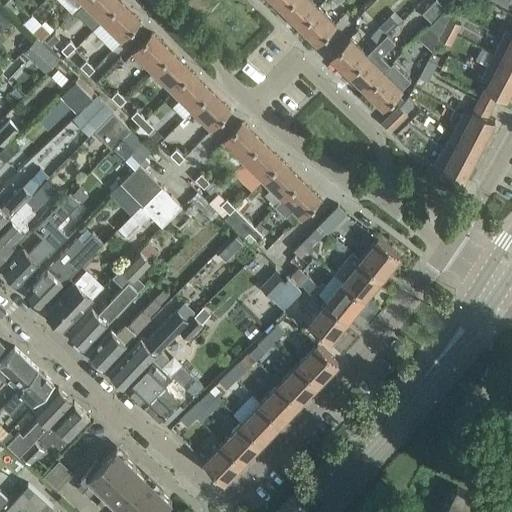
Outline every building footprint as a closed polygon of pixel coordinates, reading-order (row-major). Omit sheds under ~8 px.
[(75,7),(76,8),(83,0),(59,0),(71,12),(75,7)] [(95,13),(102,21),(121,2),(119,0),(83,0),(76,8),(76,9),(68,17),(77,25),(85,18),(88,20),(95,13)] [(313,0),(290,0),(283,8),(300,24),(318,5),(313,0)] [(445,6),(439,0),(433,0),(422,11),(432,21),(442,11),(445,6)] [(102,21),(122,41),(140,22),(141,21),(121,1),(121,2),(102,21)] [(318,5),(300,24),(318,42),(318,41),(336,23),(318,5)] [(432,21),(427,25),(439,37),(444,27),(449,17),(442,11),(432,21)] [(460,22),(449,17),(444,27),(439,37),(450,43),(460,22)] [(33,31),(41,40),(54,27),(46,18),(33,31)] [(378,41),(387,32),(379,24),(370,33),(378,41)] [(511,30),(506,27),(501,38),(511,43),(511,30)] [(152,32),(133,52),(153,71),(172,52),(152,32)] [(367,53),(349,72),(366,88),(393,61),(383,52),(395,40),(387,32),(367,53)] [(331,55),(349,72),(367,53),(350,36),(331,55)] [(36,37),(24,50),(45,70),(58,57),(36,37)] [(71,38),(62,47),(68,53),(76,44),(71,38)] [(494,51),(493,52),(511,61),(511,43),(501,38),(494,51)] [(482,46),(476,59),(486,64),(501,72),(496,80),(511,87),(511,84),(511,61),(493,52),(494,51),(482,46)] [(434,47),(428,58),(437,63),(438,62),(439,63),(444,52),(434,47)] [(153,71),(173,90),(191,71),(172,52),(153,71)] [(61,57),(56,62),(52,66),(69,83),(78,74),(61,57)] [(437,63),(428,58),(414,85),(426,91),(431,82),(428,80),(437,63)] [(86,59),(81,65),(89,74),(95,68),(86,59)] [(366,88),(391,113),(404,99),(397,92),(402,88),(411,78),(393,61),(366,88)] [(480,95),(479,97),(493,104),(494,102),(498,93),(506,97),(510,89),(511,87),(496,80),(501,72),(486,64),(482,72),(480,76),(488,80),(480,95)] [(173,90),(192,109),(211,91),(191,71),(173,90)] [(72,85),(61,95),(77,112),(96,93),(79,75),(70,84),(72,85)] [(117,90),(112,96),(120,104),(126,98),(117,90)] [(192,109),(192,110),(212,130),(230,111),(231,110),(211,90),(211,91),(192,109)] [(90,133),(94,129),(114,110),(96,93),(77,112),(73,116),(90,133)] [(404,99),(391,113),(382,121),(390,129),(407,112),(414,104),(407,97),(405,100),(404,99)] [(462,108),(460,112),(489,128),(494,119),(487,115),(493,104),(479,97),(471,112),(462,108)] [(137,109),(131,115),(140,124),(146,117),(137,109)] [(114,110),(94,129),(112,147),(122,137),(131,128),(114,110)] [(460,112),(449,133),(479,148),(489,128),(460,112)] [(146,117),(140,124),(149,132),(155,126),(146,117)] [(0,129),(0,139),(4,144),(20,128),(10,119),(0,129)] [(223,140),(243,160),(262,141),(242,121),(223,140)] [(131,128),(122,137),(133,147),(127,152),(137,163),(152,148),(141,138),(134,131),(131,128)] [(21,132),(14,139),(18,144),(26,137),(21,132)] [(439,152),(434,163),(463,178),(469,168),(479,148),(449,133),(439,152)] [(0,166),(20,146),(11,138),(0,149),(0,166)] [(243,160),(262,179),(281,160),(262,141),(243,160)] [(142,202),(144,203),(163,185),(145,167),(160,153),(155,148),(110,192),(131,213),(142,202)] [(176,148),(170,154),(178,162),(184,156),(176,148)] [(301,179),(281,160),(262,179),(282,199),(301,179)] [(0,226),(26,200),(32,194),(41,185),(48,178),(39,169),(32,176),(23,185),(3,207),(0,203),(0,226)] [(201,172),(195,179),(204,187),(210,181),(201,172)] [(282,199),(275,206),(286,216),(292,209),(302,218),(321,199),(301,179),(282,199)] [(163,185),(144,203),(143,204),(162,224),(182,205),(163,185)] [(46,215),(57,225),(79,202),(69,192),(46,215)] [(227,198),(221,204),(230,212),(235,206),(227,198)] [(26,200),(0,226),(0,256),(9,247),(30,226),(24,221),(35,210),(26,200)] [(338,204),(318,224),(327,233),(347,212),(338,204)] [(16,253),(2,268),(18,283),(32,269),(41,258),(48,252),(49,254),(61,242),(68,235),(57,225),(46,215),(34,227),(43,236),(27,251),(23,247),(16,253)] [(246,217),(240,223),(249,231),(255,225),(246,217)] [(255,225),(249,231),(258,240),(264,234),(255,225)] [(314,227),(300,241),(307,249),(322,234),(314,227)] [(39,276),(25,290),(41,305),(42,304),(55,291),(63,282),(84,260),(103,242),(93,231),(84,240),(78,235),(56,258),(47,267),(39,276)] [(360,257),(359,258),(382,277),(383,276),(401,254),(378,236),(360,257)] [(122,266),(135,278),(160,251),(147,239),(122,266)] [(307,249),(300,241),(293,248),(301,255),(307,249)] [(227,243),(218,252),(226,259),(234,250),(227,243)] [(352,251),(335,272),(343,278),(343,279),(365,297),(382,277),(359,258),(360,257),(352,251)] [(299,266),(292,273),(301,282),(308,275),(299,266)] [(275,269),(261,284),(272,295),(287,280),(275,269)] [(46,308),(63,325),(93,294),(83,285),(89,280),(81,273),(76,278),(46,308)] [(301,282),(311,292),(318,285),(308,275),(301,282)] [(68,331),(84,347),(107,322),(140,291),(129,279),(96,311),(92,306),(68,331)] [(326,299),(325,300),(347,319),(348,318),(365,297),(343,279),(326,299)] [(89,351),(105,366),(129,341),(152,317),(150,315),(161,304),(154,297),(127,324),(126,323),(115,335),(110,329),(102,337),(89,351)] [(109,371),(126,387),(162,349),(161,349),(180,329),(181,330),(204,306),(203,305),(197,311),(185,300),(178,308),(177,307),(144,340),(142,337),(123,356),(109,371)] [(325,300),(308,321),(330,340),(347,319),(325,300)] [(211,312),(204,306),(181,330),(188,338),(203,322),(202,321),(211,312)] [(268,331),(267,333),(274,340),(285,329),(278,322),(272,328),(268,331)] [(274,340),(266,332),(256,341),(265,350),(274,340)] [(318,342),(298,362),(318,382),(338,362),(318,342)] [(0,365),(3,368),(0,371),(0,376),(6,382),(8,379),(15,386),(18,389),(39,368),(15,346),(10,351),(1,361),(0,362),(0,365)] [(126,387),(143,403),(182,364),(172,373),(162,363),(169,356),(162,349),(126,387)] [(248,351),(229,370),(236,377),(255,358),(248,351)] [(298,362),(279,381),(300,401),(318,382),(298,362)] [(182,364),(143,403),(159,418),(178,398),(170,390),(189,371),(182,364)] [(39,368),(18,389),(3,405),(11,412),(26,397),(33,404),(40,397),(54,382),(39,368)] [(236,377),(229,370),(218,381),(225,388),(236,377)] [(279,382),(260,401),(281,421),(300,401),(279,382)] [(19,455),(20,453),(35,439),(72,400),(58,386),(35,411),(40,416),(23,434),(20,430),(15,435),(10,430),(9,431),(2,438),(19,455)] [(199,399),(190,408),(197,415),(206,406),(199,399)] [(38,438),(39,439),(47,446),(52,440),(60,448),(90,416),(74,401),(53,423),(53,422),(38,438)] [(260,401),(242,421),(262,441),(281,421),(260,401)] [(170,412),(174,415),(184,405),(181,402),(170,412)] [(197,415),(190,408),(179,420),(186,426),(197,415)] [(242,421),(223,441),(243,460),(262,441),(242,421)] [(0,436),(2,438),(9,431),(0,422),(0,436)] [(35,439),(20,453),(31,463),(45,449),(35,439)] [(243,460),(223,441),(204,460),(224,480),(243,460)] [(89,475),(107,493),(135,465),(123,454),(122,455),(116,450),(117,448),(116,447),(89,475)] [(59,459),(44,475),(58,489),(69,478),(74,473),(67,466),(59,459)] [(107,493),(125,511),(153,483),(152,482),(151,483),(145,477),(146,476),(135,465),(107,493)] [(85,479),(77,487),(83,492),(91,483),(86,478),(85,479)] [(0,511),(42,511),(50,504),(52,506),(53,505),(28,482),(12,500),(7,495),(0,502),(0,511)] [(160,511),(172,501),(160,489),(158,490),(152,485),(154,483),(153,483),(125,511),(126,511),(160,511)] [(511,511),(511,502),(505,498),(499,511),(484,503),(483,506),(480,504),(483,500),(456,486),(443,511),(440,511),(437,511),(436,511),(511,511)]
